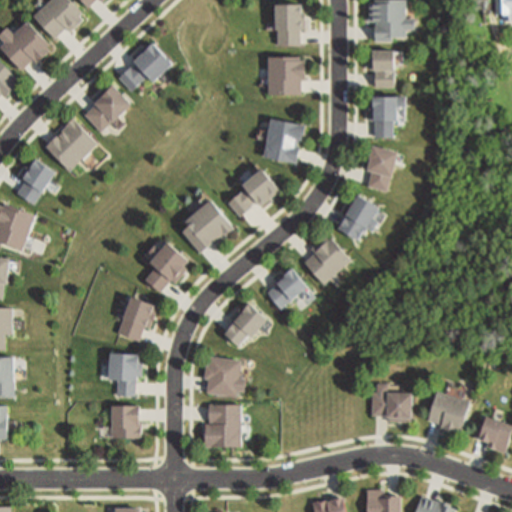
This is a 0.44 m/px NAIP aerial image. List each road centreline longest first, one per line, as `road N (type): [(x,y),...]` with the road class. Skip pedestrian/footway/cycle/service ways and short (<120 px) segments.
road 1 (residential): [(173,511),(183,332),(211,286),(300,214),(322,185),(337,125),(337,0)]
road 2 (residential): [(511,487),(394,451),(247,477),(0,477)]
road 3 (residential): [(150,0),(0,151)]
